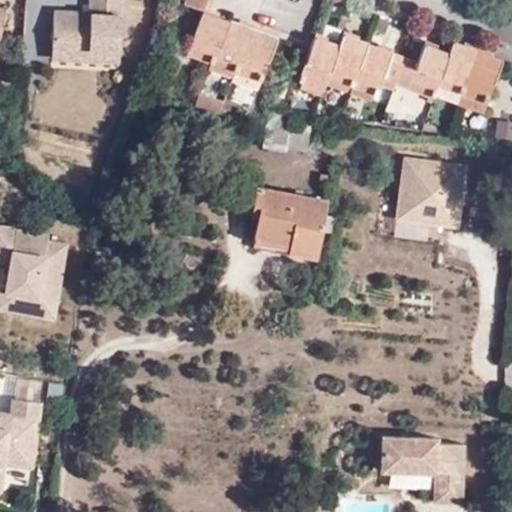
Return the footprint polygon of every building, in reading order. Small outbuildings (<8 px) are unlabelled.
[(119,61),(121,16),(124,16),(124,0),(88,0),(88,13),(54,11),(52,59),(119,61)] [(207,13),(212,1),(208,0),(186,0),(184,6),(201,11),(187,48),(213,56),(215,58),(229,21),(207,13)] [(251,30),(229,21),(215,58),(213,56),(210,63),(236,71),(238,66),(251,30)] [(276,39),(251,30),(238,66),(262,75),(276,39)] [(331,72),(348,78),(361,41),(344,35),(339,46),(331,72)] [(326,85),(328,79),(331,72),(339,46),(314,37),(301,75),(326,85)] [(361,41),(348,78),(354,81),(368,44),(361,41)] [(453,41),(449,54),(440,80),(464,88),(477,50),(453,41)] [(404,57),(368,44),(354,81),(378,90),(382,80),(395,84),(404,57)] [(404,57),(395,84),(407,89),(410,82),(436,91),(438,87),(440,80),(449,54),(424,44),(417,63),(404,57)] [(210,63),(213,56),(187,48),(185,55),(210,64),(210,63)] [(502,59),(477,50),(464,88),(488,97),(502,59)] [(493,85),(502,59),(488,97),(493,85)] [(235,73),(236,71),(210,63),(210,64),(208,69),(233,79),(235,73)] [(262,75),(238,66),(236,71),(235,73),(260,83),(262,75)] [(328,79),(345,85),(348,78),(331,72),(328,79)] [(324,91),(326,85),(301,75),(298,82),(324,91)] [(348,78),(345,85),(352,88),(354,81),(348,78)] [(464,88),(440,80),(438,87),(461,95),(464,88)] [(354,81),(352,88),(376,97),(378,90),(354,81)] [(410,82),(407,89),(433,99),(436,91),(410,82)] [(485,104),(488,97),(464,88),(461,95),(485,104)] [(222,102),(198,93),(195,106),(219,114),(222,102)] [(372,121),(381,124),(385,112),(376,108),(372,121)] [(269,110),(267,115),(263,145),(287,149),(292,113),(269,110)] [(292,113),(287,149),(307,153),(313,116),(292,113)] [(511,125),(498,124),(497,138),(511,140),(511,125)] [(468,167),(405,158),(397,221),(459,230),(468,167)] [(252,215),(257,187),(242,184),(237,213),(252,215)] [(326,200),(257,187),(252,215),(251,216),(258,217),(253,244),(288,250),(287,255),(316,260),(326,200)] [(0,288),(0,306),(53,317),(66,244),(50,240),(50,234),(15,230),(12,251),(6,289),(0,288)] [(252,248),(287,255),(288,250),(253,244),(252,248)] [(44,381),(43,401),(60,401),(61,382),(44,381)] [(0,483),(2,484),(4,464),(30,467),(39,403),(13,400),(11,416),(0,414),(0,483)] [(462,445),(434,444),(435,439),(380,437),(378,471),(431,474),(430,503),(459,504),(462,445)]
